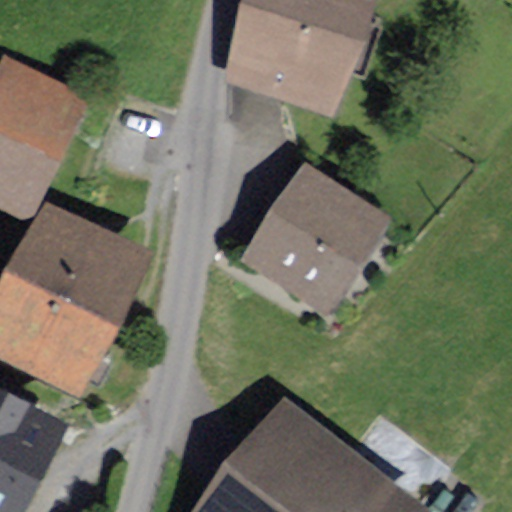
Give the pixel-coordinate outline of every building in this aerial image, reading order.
[(364,0),(257,0),(234,72),(331,103),(364,0)] [(0,199),(25,212),(81,97),(8,62),(0,78),(0,199)] [(385,220),(310,170),(254,255),(328,305),(385,220)] [(152,258),(40,202),(0,281),(0,350),(85,393),(152,258)] [(20,511),(62,429),(0,397),(0,511),(20,511)] [(422,511),(425,509),(276,400),(193,511),(422,511)]
